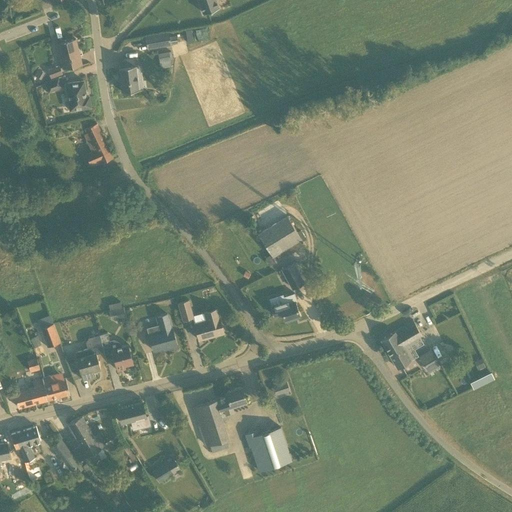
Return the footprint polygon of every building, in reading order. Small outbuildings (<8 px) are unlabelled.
[(198,0),(203,13),(218,8),(215,0),(198,0)] [(171,44),(170,37),(169,32),(145,36),(147,48),(171,44)] [(63,68),(82,63),(76,38),(57,43),(63,68)] [(159,62),(170,61),(169,51),(158,53),(159,62)] [(135,65),(134,57),(119,59),(120,67),(119,67),(122,92),(132,90),(138,90),(135,65)] [(48,69),(51,77),(63,73),(60,65),(48,69)] [(37,68),(34,75),(41,79),(45,72),(37,68)] [(49,92),(62,87),(58,78),(45,83),(49,92)] [(86,97),(84,81),(66,83),(70,110),(91,107),(89,96),(86,97)] [(85,154),(92,167),(113,157),(97,123),(85,129),(87,133),(94,150),(92,151),(85,154)] [(305,244),(303,241),(306,239),(301,230),(297,232),(287,215),(258,233),(276,262),(305,244)] [(293,290),(304,284),(294,264),(283,270),(293,290)] [(285,320),(299,316),(295,302),(297,301),(294,293),(283,297),(285,302),(271,306),(275,316),(283,313),(285,320)] [(184,320),(194,317),(189,299),(179,302),(184,320)] [(116,318),(124,317),(122,308),(109,311),(110,316),(115,315),(116,318)] [(219,317),(216,308),(204,312),(207,320),(194,323),(199,340),(224,333),(219,316),(219,317)] [(171,328),(168,314),(157,316),(161,331),(149,334),(154,351),(169,346),(169,348),(177,346),(172,328),(171,328)] [(389,354),(403,345),(403,344),(421,334),(413,320),(381,339),(389,354)] [(60,342),(53,323),(40,328),(47,347),(60,342)] [(103,347),(110,345),(109,340),(107,332),(99,334),(103,347)] [(37,336),(30,339),(34,348),(41,344),(37,336)] [(121,346),(111,349),(117,370),(121,369),(120,366),(133,363),(128,344),(121,346)] [(397,368),(412,360),(403,345),(389,354),(397,368)] [(94,346),(75,352),(82,380),(95,376),(94,370),(100,368),(94,346)] [(431,349),(420,356),(430,374),(441,367),(431,349)] [(482,357),(475,361),(478,369),(485,365),(482,357)] [(40,369),(37,358),(26,360),(29,372),(40,369)] [(473,387),(494,378),(491,371),(470,380),(473,387)] [(44,392),(46,400),(70,393),(66,378),(64,379),(51,383),(49,375),(42,378),(46,391),(44,392)] [(35,387),(14,393),(18,407),(46,400),(44,392),(46,391),(42,378),(33,380),(35,387)] [(287,382),(274,386),(276,395),(290,390),(287,382)] [(211,410),(218,408),(221,417),(227,415),(225,407),(246,400),(241,386),(226,391),(227,395),(209,401),(211,410)] [(206,394),(183,401),(188,418),(212,411),(211,410),(209,401),(206,394)] [(148,415),(146,416),(142,402),(118,408),(121,423),(130,420),(133,430),(151,425),(148,415)] [(182,414),(170,420),(182,442),(194,436),(182,414)] [(93,435),(82,415),(68,423),(80,445),(73,449),(79,461),(100,449),(95,440),(102,436),(99,432),(93,435)] [(247,445),(249,445),(257,469),(290,458),(279,425),(257,432),(256,429),(243,433),(247,445)] [(34,457),(28,444),(40,441),(36,426),(11,434),(15,448),(18,447),(24,462),(34,457)] [(78,471),(83,468),(61,438),(52,445),(63,460),(63,459),(71,469),(75,467),(78,471)] [(0,469),(1,469),(0,466),(0,459),(10,457),(7,442),(0,443),(0,469)] [(160,482),(179,471),(172,459),(153,471),(160,482)] [(12,464),(15,478),(24,476),(19,462),(12,464)]
